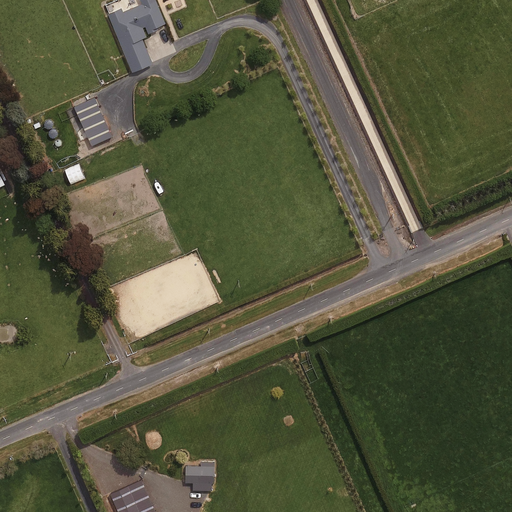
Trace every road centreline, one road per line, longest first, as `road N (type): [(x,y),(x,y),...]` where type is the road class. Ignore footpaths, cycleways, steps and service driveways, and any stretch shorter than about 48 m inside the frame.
road 1 (unclassified): [(511,218),(0,439)]
road 2 (unknown): [(410,262),(287,0)]
